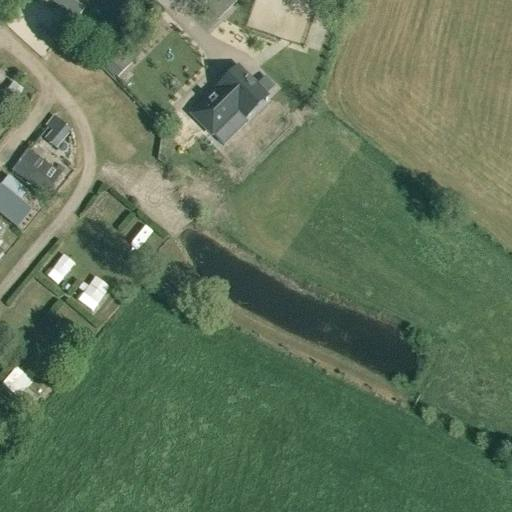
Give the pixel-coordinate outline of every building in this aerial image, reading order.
[(70,15),(77,5),(70,0),(51,0),(51,1),(70,15)] [(232,0),(215,0),(225,10),(234,2),(232,0)] [(323,0),(319,14),(333,18),(339,0),(323,0)] [(245,116),(266,96),(238,67),(217,87),(218,89),(193,114),(211,133),(237,107),(245,116)] [(109,187),(94,204),(112,219),(127,202),(109,187)] [(8,196),(0,204),(21,226),(30,218),(8,196)] [(62,284),(75,271),(65,260),(51,272),(62,284)] [(37,317),(58,293),(46,283),(25,306),(37,317)]
